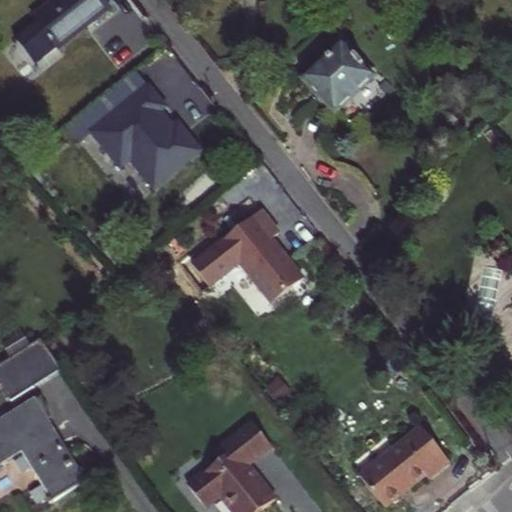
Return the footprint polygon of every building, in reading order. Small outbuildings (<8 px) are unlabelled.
[(49,0),(50,0),(24,21),(50,53),(99,11),(89,0),(49,0)] [(361,77),(334,46),(299,76),(313,93),(326,107),(361,77)] [(140,89),(83,137),(112,173),(122,164),(147,194),(194,155),(169,125),(165,129),(158,121),(152,126),(149,123),(147,119),(158,111),(140,89)] [(254,212),(185,267),(204,290),(231,268),(263,308),(297,280),(275,253),(265,241),(272,235),(254,212)] [(28,337),(0,355),(0,395),(46,366),(28,337)] [(22,477),(33,494),(70,470),(31,413),(23,418),(15,408),(26,400),(20,391),(0,404),(0,448),(7,443),(27,473),(22,477)] [(260,445),(241,421),(201,451),(207,459),(179,481),(195,502),(209,493),(222,511),(241,511),(247,508),(262,497),(237,462),(260,445)] [(409,422),(346,472),(370,501),(396,479),(407,471),(414,478),(438,458),(409,422)]
